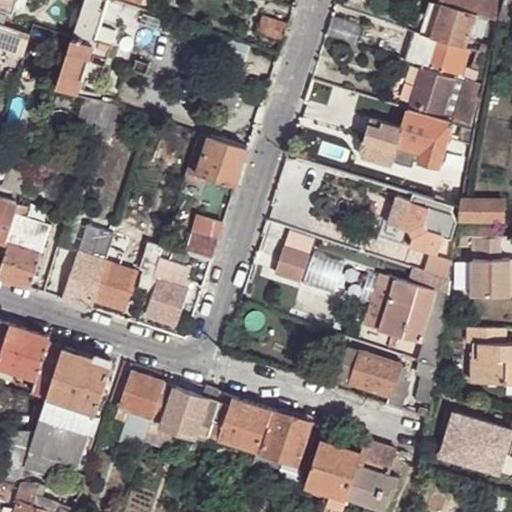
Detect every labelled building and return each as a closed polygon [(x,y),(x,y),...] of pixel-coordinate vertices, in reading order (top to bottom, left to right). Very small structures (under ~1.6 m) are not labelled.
[(18,0),(0,0),(0,8),(14,13),(18,0)] [(85,0),(74,38),(94,44),(99,28),(96,27),(99,17),(102,17),(107,0),(85,0)] [(440,1),(436,0),(430,0),(420,31),(433,35),(443,2),(440,1)] [(440,0),(440,1),(443,2),(476,12),(489,16),(494,17),(499,0),(440,0)] [(511,0),(502,0),(498,17),(511,20),(511,0)] [(476,12),(443,2),(433,35),(464,44),(476,12)] [(286,20),(263,13),(257,31),(259,31),(267,34),(281,38),(286,20)] [(330,21),(326,33),(354,43),(359,25),(332,15),(330,21)] [(494,17),(489,16),(487,22),(496,25),(498,18),(494,17)] [(4,22),(0,20),(0,46),(25,54),(32,32),(4,22)] [(415,31),(406,59),(412,60),(422,64),(423,62),(453,72),(459,52),(461,46),(431,36),(415,31)] [(94,44),(74,38),(58,87),(79,93),(83,78),(99,83),(111,49),(94,44)] [(484,53),(461,46),(459,52),(471,56),(469,61),(480,65),(484,53)] [(469,61),(464,77),(475,81),(479,69),(480,65),(469,61)] [(421,67),(409,104),(443,114),(455,78),(421,67)] [(264,99),(269,83),(252,79),(247,94),(264,99)] [(232,116),(240,92),(207,82),(200,106),(232,116)] [(467,84),(465,91),(477,94),(480,86),(471,83),(471,85),(467,84)] [(470,121),(478,96),(477,94),(465,91),(461,90),(453,116),(470,121)] [(105,103),(105,102),(84,96),(76,119),(97,126),(105,103)] [(116,117),(119,107),(105,102),(105,103),(97,126),(95,132),(110,136),(116,117)] [(451,119),(408,107),(402,127),(397,143),(398,144),(397,148),(396,152),(414,158),(438,165),(451,120),(451,119)] [(116,117),(110,136),(117,139),(124,119),(116,117)] [(397,143),(402,127),(371,117),(365,137),(397,148),(398,144),(397,143)] [(198,173),(211,136),(201,132),(201,133),(189,170),(198,173)] [(236,184),(248,146),(211,136),(198,173),(200,174),(216,179),(236,184)] [(412,165),(414,158),(396,152),(393,160),(412,165)] [(0,188),(17,194),(25,172),(7,166),(0,188)] [(214,183),(216,179),(200,174),(199,179),(214,183)] [(454,205),(414,193),(412,199),(403,226),(412,229),(414,235),(411,244),(437,252),(443,234),(451,236),(456,219),(452,211),(451,211),(454,205)] [(21,202),(0,195),(0,240),(8,243),(20,204),(21,202)] [(403,226),(412,199),(398,195),(390,221),(403,226)] [(461,198),(460,207),(459,217),(502,218),(502,198),(461,198)] [(30,207),(20,204),(8,243),(9,243),(17,246),(27,213),(30,207)] [(0,269),(0,276),(31,286),(53,223),(27,213),(17,246),(9,243),(0,269)] [(112,247),(117,232),(91,223),(81,251),(108,260),(112,247)] [(502,225),(457,225),(456,234),(474,234),(500,234),(502,234),(502,225)] [(212,257),(218,240),(192,232),(186,249),(212,257)] [(499,257),(500,234),(474,234),(472,292),(509,293),(510,257),(499,257)] [(160,255),(163,246),(150,241),(143,261),(148,262),(142,281),(151,284),(151,282),(160,255)] [(310,252),(284,243),(275,271),(302,279),(310,252)] [(124,251),(112,247),(108,260),(96,298),(127,309),(139,272),(120,264),(124,251)] [(187,264),(190,255),(174,249),(171,259),(174,260),(187,264)] [(96,298),(108,260),(81,251),(64,297),(92,306),(96,298)] [(171,259),(160,255),(151,282),(156,283),(147,314),(178,325),(190,290),(167,281),(174,260),(171,259)] [(433,261),(429,272),(450,278),(452,263),(436,259),(433,261)] [(429,272),(416,267),(412,281),(435,288),(448,292),(450,278),(429,272)] [(435,288),(412,281),(382,272),(381,276),(388,279),(383,295),(392,297),(383,328),(421,340),(424,330),(423,329),(435,288)] [(366,322),(383,328),(392,297),(383,295),(388,279),(381,276),(366,322)] [(156,283),(151,282),(151,284),(141,312),(147,314),(156,283)] [(440,348),(448,292),(435,288),(423,329),(424,330),(421,340),(418,350),(423,352),(425,344),(440,348)] [(0,354),(10,322),(0,318),(0,354)] [(50,335),(10,322),(0,354),(0,362),(9,366),(36,375),(38,375),(44,358),(50,335)] [(497,340),(497,325),(468,324),(468,340),(473,341),(473,380),(506,380),(506,375),(511,375),(511,340),(504,340),(497,340)] [(505,325),(497,325),(497,340),(504,340),(505,325)] [(44,358),(57,362),(63,345),(64,340),(50,335),(44,358)] [(424,352),(422,360),(437,365),(440,348),(425,344),(423,352),(424,352)] [(47,394),(46,396),(96,412),(112,361),(63,345),(57,362),(47,394)] [(339,376),(352,380),(362,351),(349,346),(339,376)] [(362,351),(352,380),(389,392),(394,382),(399,363),(362,351)] [(32,390),(47,394),(57,362),(44,358),(38,375),(36,375),(32,390)] [(422,360),(419,359),(415,371),(423,374),(435,377),(437,365),(422,360)] [(9,366),(0,362),(0,383),(3,385),(9,366)] [(118,406),(150,418),(162,384),(164,379),(131,367),(118,406)] [(433,387),(435,377),(423,374),(417,399),(432,402),(433,387)] [(386,403),(402,409),(408,387),(394,382),(389,392),(386,403)] [(150,418),(150,419),(162,423),(170,402),(165,401),(170,387),(162,384),(150,418)] [(170,402),(162,423),(162,424),(175,429),(194,436),(209,397),(171,384),(170,387),(165,401),(170,402)] [(223,392),(209,387),(206,396),(209,397),(220,401),(223,392)] [(210,433),(258,449),(267,422),(272,408),(223,392),(220,401),(210,433)] [(46,396),(45,400),(35,431),(29,447),(46,453),(62,459),(79,465),(96,412),(46,396)] [(194,436),(207,440),(210,433),(220,401),(209,397),(194,436)] [(162,423),(150,419),(150,418),(118,406),(114,417),(125,421),(118,441),(140,448),(143,439),(160,442),(172,439),(175,429),(162,424),(162,423)] [(272,408),(267,422),(271,423),(263,450),(276,454),(298,461),(311,421),(272,408)] [(507,451),(511,432),(511,426),(454,409),(441,453),(501,471),(507,451)] [(24,464),(29,447),(35,431),(17,425),(11,429),(7,434),(0,454),(0,475),(13,480),(19,478),(24,464)] [(320,441),(353,451),(354,449),(319,438),(305,483),(336,494),(338,488),(308,478),(320,441)] [(396,449),(365,439),(360,453),(352,480),(383,489),(388,472),(396,449)] [(341,489),(353,451),(320,441),(308,478),(338,488),(341,489)] [(42,470),(46,453),(29,447),(24,464),(42,470)] [(258,449),(252,465),(270,471),(276,454),(263,450),(258,449)] [(352,480),(360,453),(353,451),(341,489),(339,495),(336,494),(334,498),(345,502),(346,496),(352,480)] [(511,453),(507,451),(501,471),(511,473),(511,453)] [(45,471),(62,459),(46,453),(42,470),(45,471)] [(45,471),(42,470),(24,464),(19,478),(31,475),(45,471)] [(383,489),(352,480),(346,496),(385,508),(389,495),(393,497),(400,476),(388,472),(383,489)] [(22,484),(20,488),(35,493),(42,496),(46,484),(36,480),(22,484)] [(0,505),(5,508),(12,490),(0,485),(0,505)] [(50,511),(32,505),(35,493),(20,488),(15,502),(18,503),(14,511),(50,511)] [(71,511),(73,507),(42,496),(35,493),(32,505),(50,511),(71,511)]
